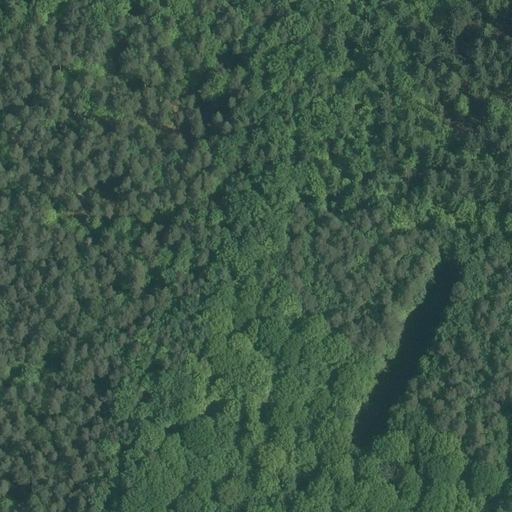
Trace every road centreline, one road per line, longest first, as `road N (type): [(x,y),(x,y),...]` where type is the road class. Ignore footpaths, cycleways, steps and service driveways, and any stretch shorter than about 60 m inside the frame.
road 1 (track): [(253,173),(119,511)]
road 2 (track): [(253,173),(511,270)]
road 3 (track): [(253,173),(321,0)]
